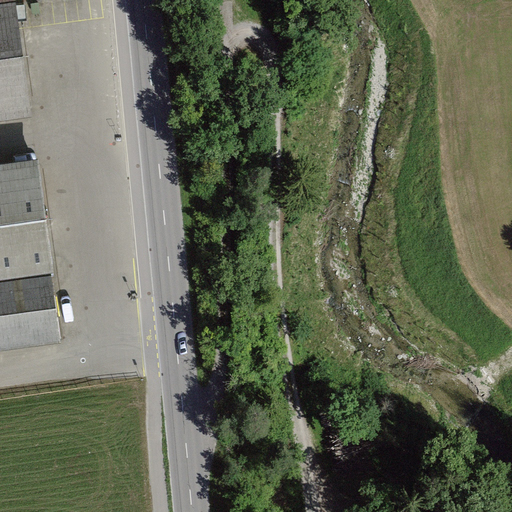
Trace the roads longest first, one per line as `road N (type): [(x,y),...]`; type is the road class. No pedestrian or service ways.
road 1 (track): [(227,34),(252,34),(268,49),(278,95),(274,258),(316,511)]
road 2 (tertiary): [(141,0),(190,511)]
